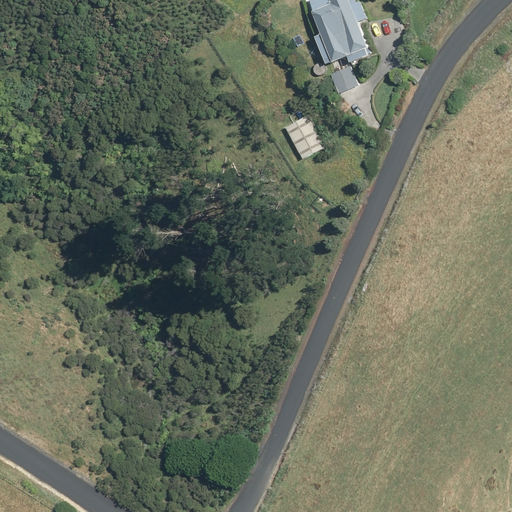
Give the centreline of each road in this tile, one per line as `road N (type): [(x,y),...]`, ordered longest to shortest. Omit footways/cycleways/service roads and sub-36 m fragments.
road 1 (unclassified): [(237,511),(259,486),(444,103),(511,11)]
road 2 (unclassified): [(0,431),(115,511)]
